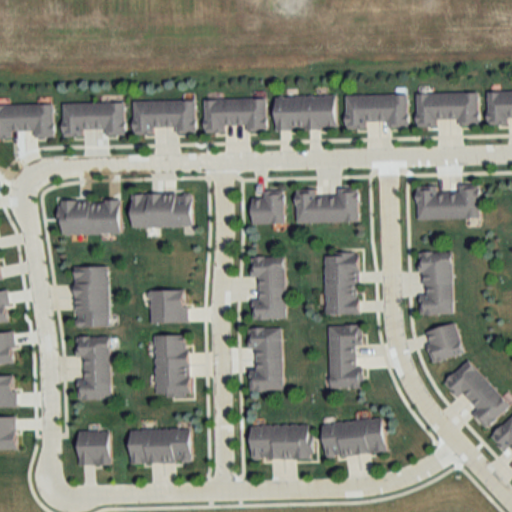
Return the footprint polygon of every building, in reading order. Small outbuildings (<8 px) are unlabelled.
[(490,125),(510,124),(509,116),(511,116),(511,90),(489,91),(490,125)] [(481,125),(480,92),(419,92),(419,126),(439,126),(439,118),(461,117),(462,125),(481,125)] [(278,96),(279,128),(339,127),(338,94),(278,96)] [(348,95),(348,128),(368,128),(368,121),(390,121),(390,127),(410,127),(410,94),(348,95)] [(206,99),(207,132),(227,131),(227,124),(248,124),(249,130),(269,130),(268,97),(206,99)] [(198,100),(135,101),(136,134),(155,134),(155,126),(178,126),(178,133),(198,133),(198,100)] [(127,135),(126,102),(65,103),(65,137),(85,136),(85,128),(107,127),(108,135),(127,135)] [(0,104),(0,138),(14,138),(14,130),(37,129),(37,137),(56,137),(56,103),(0,104)] [(481,185),(459,185),(459,191),(440,192),(440,186),(419,187),(420,219),(481,218),(481,185)] [(299,223),(361,221),(360,187),(340,188),(340,194),(319,195),(319,188),(298,189),(299,223)] [(286,224),(286,190),(266,190),(266,197),(255,197),(255,224),(286,224)] [(135,227),(195,227),(195,194),(135,194),(135,227)] [(123,200),(63,200),(63,234),(123,234),(123,200)] [(327,313),(361,314),(362,252),(328,252),(327,313)] [(455,252),(422,252),(423,314),(455,314),(455,252)] [(288,318),(287,256),(254,257),(254,279),(257,279),(258,318),(288,318)] [(112,326),(111,266),(77,267),(78,326),(112,326)] [(457,323),(427,332),(436,362),(466,353),(457,323)] [(332,387),(362,387),(362,344),(364,344),(364,324),(332,325),(332,387)] [(284,327),(251,327),(251,349),(258,349),(259,371),(252,372),(252,390),(285,390),(284,327)] [(191,334),(157,335),(159,396),(192,395),(191,334)] [(113,336),(78,336),(79,357),(83,357),(84,398),(113,398),(113,336)] [(511,406),(470,360),(446,381),(459,396),(464,392),(480,409),(475,414),(487,427),(511,406)] [(385,417),(326,424),(329,457),(389,451),(385,417)] [(505,449),(511,444),(511,418),(493,435),(505,449)] [(255,425),(255,459),(315,459),(314,425),(255,425)] [(134,429),(134,463),(193,463),(193,429),(134,429)] [(82,430),(82,464),(113,464),(113,430),(82,430)]
